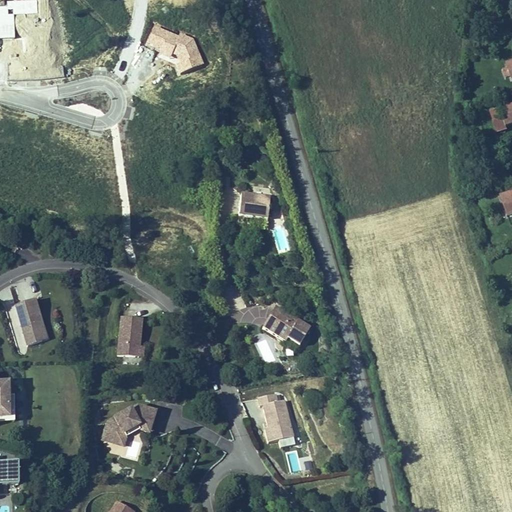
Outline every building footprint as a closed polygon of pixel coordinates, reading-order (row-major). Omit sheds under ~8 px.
[(237,217),(266,220),(268,197),(240,194),(237,217)] [(28,344),(42,341),(39,327),(44,326),(36,298),(17,303),(28,344)] [(309,329),(275,308),(262,328),(285,342),(287,339),(299,346),(309,329)] [(117,355),(134,357),(135,346),(139,347),(142,319),(120,317),(117,355)] [(39,327),(42,341),(47,339),(44,326),(39,327)] [(135,346),(134,357),(147,358),(148,347),(139,347),(135,346)] [(0,413),(12,414),(11,395),(11,380),(0,380),(0,413)] [(140,384),(109,400),(105,414),(124,421),(127,412),(142,405),(152,409),(158,390),(140,384)] [(267,444),(292,439),(285,401),(277,402),(276,394),(258,397),(259,406),(263,405),(268,429),(264,429),(267,444)] [(12,414),(0,413),(0,417),(15,417),(15,395),(11,395),(12,414)] [(124,421),(105,414),(104,420),(126,426),(130,415),(141,409),(151,412),(152,409),(142,405),(127,412),(124,421)] [(132,441),(128,458),(137,460),(141,443),(132,441)] [(0,485),(19,485),(19,475),(22,475),(22,470),(19,470),(19,463),(0,463),(0,485)] [(132,511),(118,502),(111,511),(132,511)]
